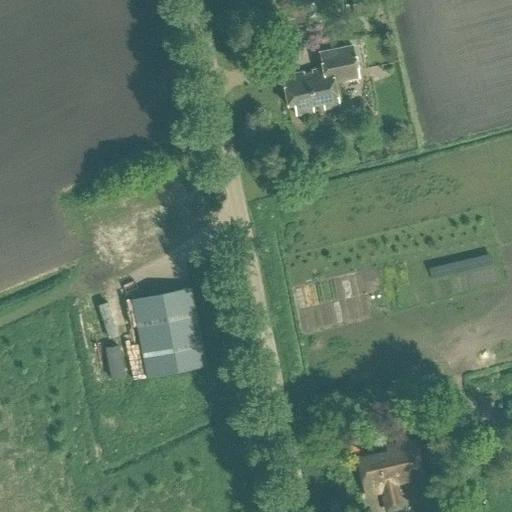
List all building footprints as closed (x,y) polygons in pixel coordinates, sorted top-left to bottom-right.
[(350,0),(353,13),(381,8),(379,0),(350,0)] [(287,106),(293,105),(295,115),(312,111),(311,104),(321,102),(323,109),(338,106),(333,83),(358,78),(352,47),(319,53),(322,70),(281,78),(287,106)] [(316,279),(341,273),(337,254),(312,259),(316,279)] [(190,288),(131,299),(147,378),(206,366),(190,288)] [(441,414),(417,418),(420,437),(444,434),(441,414)] [(494,430),(476,433),(481,462),(499,459),(494,430)] [(381,499),(384,511),(398,508),(393,484),(422,478),(414,440),(385,446),(387,452),(356,459),(364,496),(382,492),(383,499),(381,499)]
